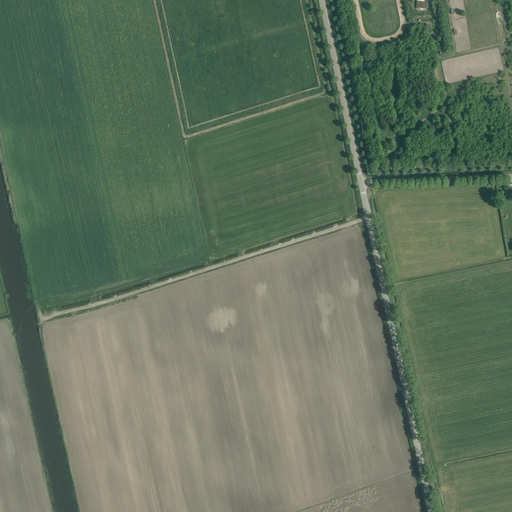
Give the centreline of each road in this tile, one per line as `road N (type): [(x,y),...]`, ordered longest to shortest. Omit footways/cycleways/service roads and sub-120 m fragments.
road 1 (unclassified): [(431,511),(360,181)]
road 2 (track): [(62,312),(368,217)]
road 3 (unclassified): [(360,181),(322,0)]
road 4 (unclassified): [(360,181),(511,176)]
